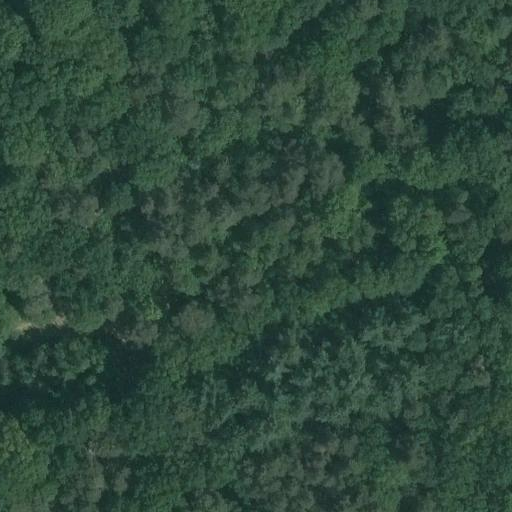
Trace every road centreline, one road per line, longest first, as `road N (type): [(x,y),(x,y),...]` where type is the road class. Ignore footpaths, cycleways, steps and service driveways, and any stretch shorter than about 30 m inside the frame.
road 1 (track): [(119,51),(143,511)]
road 2 (track): [(213,511),(215,500),(240,484),(250,367),(227,210)]
road 3 (track): [(0,213),(159,0)]
